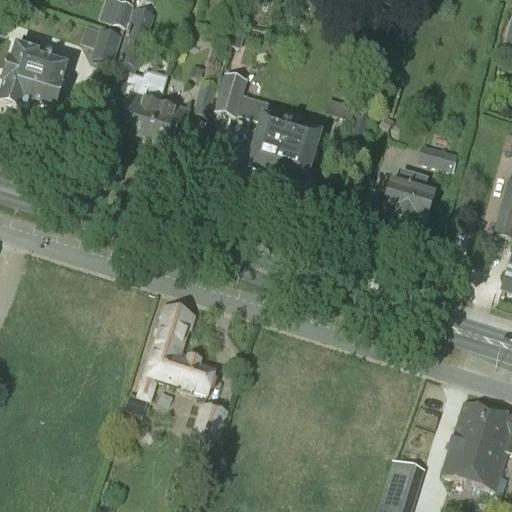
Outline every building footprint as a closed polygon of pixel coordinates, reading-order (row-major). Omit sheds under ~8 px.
[(118,6),(111,30),(125,34),(132,10),(118,6)] [(124,40),(108,94),(124,98),(129,99),(122,124),(128,126),(124,140),(144,146),(156,105),(160,106),(166,82),(143,75),(141,82),(133,79),(135,73),(137,74),(153,20),(132,14),(124,40)] [(511,48),(511,16),(503,46),(511,48)] [(239,54),(243,37),(230,34),(226,50),(239,54)] [(99,35),(89,64),(111,71),(120,42),(99,35)] [(35,61),(40,47),(23,41),(18,56),(14,54),(9,70),(8,69),(0,94),(1,94),(0,98),(0,113),(18,119),(19,115),(27,117),(29,122),(42,126),(48,123),(49,118),(52,119),(59,95),(58,95),(65,75),(34,65),(35,61)] [(285,133),(290,116),(241,101),(246,87),(222,79),(211,118),(235,125),(236,122),(260,129),(246,176),(301,193),(316,142),(285,133)] [(206,123),(216,91),(202,87),(192,119),(206,123)] [(392,120),(399,95),(388,91),(381,117),(392,120)] [(170,109),(160,106),(156,105),(144,146),(168,153),(172,140),(179,142),(186,116),(170,111),(170,109)] [(348,126),(352,112),(333,106),(328,120),(348,126)] [(356,121),(354,120),(354,121),(345,148),(361,153),(369,125),(364,123),(356,121)] [(452,178),(457,160),(421,150),(416,168),(452,178)] [(422,196),(426,184),(400,175),(396,188),(389,186),(379,217),(423,230),(432,199),(422,196)] [(511,185),(505,183),(491,240),(511,245),(511,185)] [(511,261),(510,261),(499,296),(511,300),(511,261)] [(205,402),(213,376),(197,371),(199,366),(179,360),(191,321),(164,312),(136,400),(128,398),(124,411),(143,417),(146,405),(147,406),(153,385),(205,402)] [(511,459),(511,422),(462,407),(440,478),(493,495),(502,469),(505,457),(511,459)] [(216,454),(227,417),(200,409),(189,446),(216,454)] [(419,473),(423,459),(403,453),(399,467),(390,465),(376,511),(413,511),(424,475),(419,473)]
